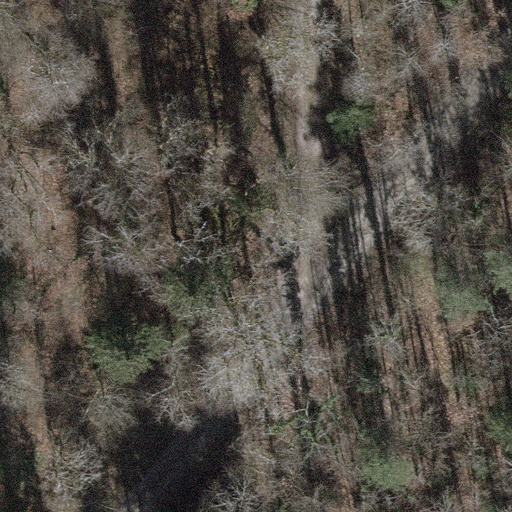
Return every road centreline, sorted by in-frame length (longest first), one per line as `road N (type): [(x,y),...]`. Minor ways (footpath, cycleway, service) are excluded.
road 1 (track): [(125,511),(511,46)]
road 2 (track): [(309,297),(309,0)]
